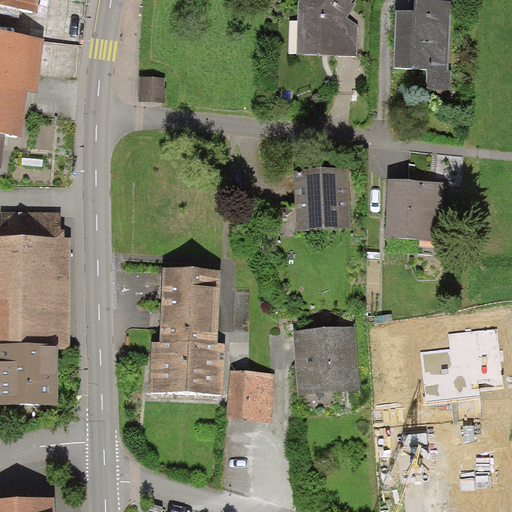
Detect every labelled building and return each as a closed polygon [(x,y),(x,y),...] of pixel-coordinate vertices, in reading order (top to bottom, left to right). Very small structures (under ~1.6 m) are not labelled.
[(0,0),(0,11),(38,17),(40,0),(0,0)] [(298,55),(358,54),(359,24),(345,14),(354,0),(299,0),(298,3),(298,55)] [(413,0),(413,12),(397,12),(397,70),(426,70),(426,90),(449,90),(448,0),(413,0)] [(0,168),(3,169),(7,136),(21,137),(27,92),(38,94),(46,36),(0,30),(0,168)] [(140,78),(139,102),(165,102),(166,79),(140,78)] [(294,171),(297,233),(351,230),(348,168),(294,171)] [(388,179),(386,241),(442,242),(443,180),(388,179)] [(1,230),(0,230),(0,348),(57,350),(71,350),(71,240),(62,240),(62,216),(1,216),(1,230)] [(166,268),(160,347),(213,351),(219,272),(166,268)] [(297,328),(300,393),(361,390),(358,325),(297,328)] [(423,353),(427,399),(480,395),(480,388),(502,386),(497,331),(450,335),(452,351),(423,353)] [(153,346),(150,393),(221,398),(224,352),(213,351),(160,347),(153,346)] [(0,409),(58,411),(57,350),(0,348),(0,409)] [(273,375),(232,371),(228,417),(269,421),(273,375)] [(511,464),(511,444),(502,444),(501,464),(511,464)] [(511,511),(511,464),(456,467),(457,511),(511,511)] [(0,504),(0,511),(53,511),(53,502),(0,504)]
